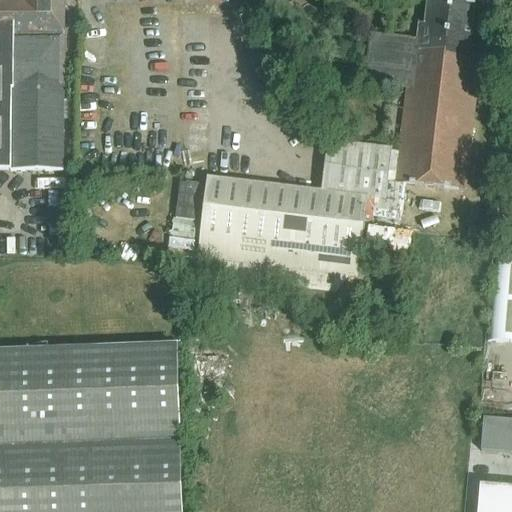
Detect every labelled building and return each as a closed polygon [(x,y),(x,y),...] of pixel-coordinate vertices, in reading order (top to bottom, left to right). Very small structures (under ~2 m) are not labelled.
[(395,185),(405,186),(465,193),(483,40),(471,38),(474,7),(428,2),(425,26),(420,25),(417,45),(374,40),(368,83),(407,87),(399,153),(395,185)] [(0,171),(63,171),(63,4),(0,4),(0,171)] [(368,202),(366,218),(401,223),(405,186),(395,185),(399,153),(329,145),(323,196),(368,202)] [(511,155),(494,154),(488,220),(510,222),(511,201),(511,155)] [(198,263),(208,264),(217,279),(337,294),(347,280),(358,282),(366,218),(368,202),(323,196),(208,182),(207,187),(203,223),(198,263)] [(203,223),(207,187),(180,184),(176,220),(203,223)] [(412,233),(369,227),(364,259),(407,266),(412,233)] [(511,262),(491,260),(486,321),(485,342),(511,343),(511,262)] [(183,511),(178,347),(0,353),(0,511),(183,511)] [(482,452),(511,454),(511,422),(484,420),(482,452)] [(511,511),(511,485),(485,483),(482,511),(511,511)]
